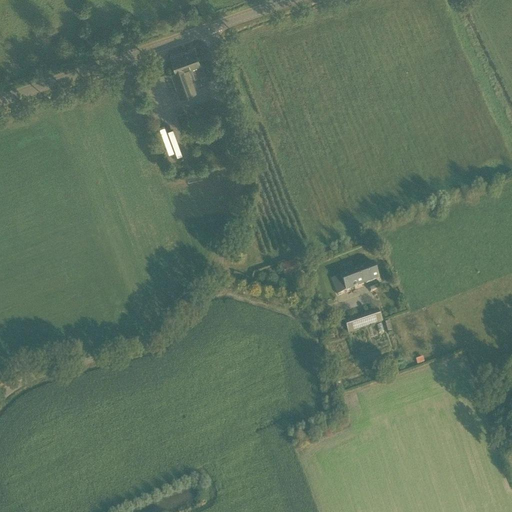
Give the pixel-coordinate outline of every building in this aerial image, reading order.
[(179,98),(195,92),(186,69),(200,64),(194,49),(171,58),(176,72),(170,74),(179,98)] [(178,114),(182,125),(190,123),(186,112),(178,114)] [(295,261),(280,266),(284,276),(298,272),(295,261)] [(338,295),(379,280),(377,274),(374,264),(332,280),(338,295)] [(349,333),(382,322),(378,309),(344,321),(349,333)] [(384,373),(396,370),(392,358),(381,362),(384,373)]
